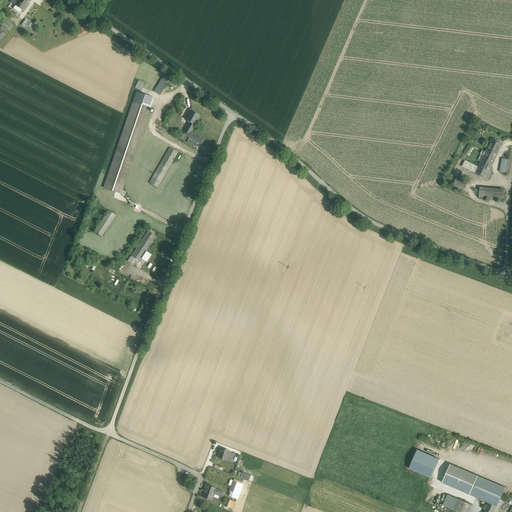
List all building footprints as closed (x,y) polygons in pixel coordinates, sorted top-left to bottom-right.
[(27,0),(12,0),(11,2),(23,10),(29,1),(27,0)] [(12,25),(3,18),(0,22),(0,23),(9,30),(12,25)] [(38,28),(26,19),(21,25),(33,34),(38,28)] [(84,27),(73,33),(76,38),(87,33),(84,27)] [(164,76),(154,91),(159,94),(168,79),(164,76)] [(139,81),(135,88),(140,90),(144,83),(139,81)] [(153,98),(137,92),(134,102),(149,108),(153,98)] [(134,102),(104,188),(120,193),(149,108),(134,102)] [(199,115),(192,110),(190,114),(188,113),(185,119),(190,122),(183,134),(190,137),(187,142),(195,147),(198,142),(201,144),(204,139),(191,132),(196,123),(195,122),(199,115)] [(502,143),(492,139),(484,155),(494,160),(502,143)] [(469,144),(464,153),(468,155),(473,146),(469,144)] [(170,148),(149,183),(157,187),(178,152),(170,148)] [(484,155),(478,167),(465,160),(462,167),(475,173),(475,174),(488,180),(492,172),(489,170),(494,160),(484,155)] [(509,160),(502,158),(500,172),(507,173),(509,160)] [(457,177),(452,186),(464,191),(468,183),(457,177)] [(504,190),(480,188),(479,197),(503,199),(504,190)] [(108,210),(95,231),(101,236),(115,215),(108,210)] [(148,231),(132,256),(135,258),(139,261),(141,258),(146,251),(156,236),(148,231)] [(146,251),(141,258),(147,262),(151,255),(146,251)] [(229,451),(220,448),(217,457),(228,461),(229,460),(231,461),(234,454),(229,452),(229,451)] [(416,449),(408,469),(431,477),(439,458),(416,449)] [(478,476),(450,464),(442,482),(470,494),(478,476)] [(250,475),(242,472),(240,477),(248,480),(250,475)] [(505,488),(478,476),(470,494),(488,503),(496,506),(497,506),(505,488)] [(242,484),(233,480),(229,491),(233,492),(231,497),(237,499),(242,484)] [(215,488),(206,485),(205,487),(206,488),(203,497),(210,500),(213,493),(215,494),(217,489),(215,488)] [(468,511),(472,505),(459,499),(454,510),(457,511),(468,511)] [(488,503),(484,511),(493,511),(496,506),(488,503)]
